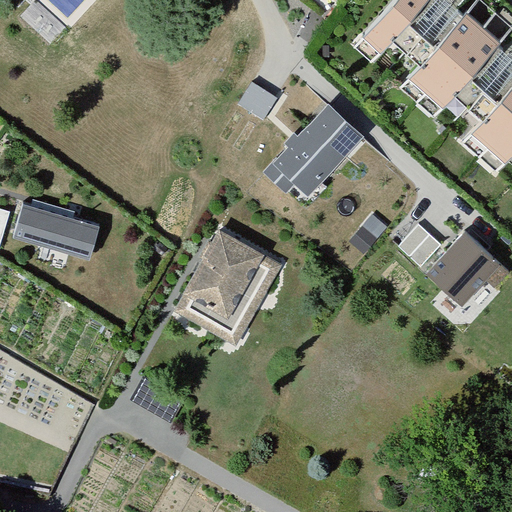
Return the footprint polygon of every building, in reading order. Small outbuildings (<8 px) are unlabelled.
[(389,0),(361,31),(379,47),(421,0),(389,0)] [(464,9),(410,71),(443,100),(497,37),(464,9)] [(253,78),(240,101),(266,115),(279,92),(253,78)] [(511,80),(471,126),(505,156),(511,147),(511,80)] [(328,99),(272,159),(307,191),(363,132),(328,99)] [(99,223),(23,200),(13,234),(89,256),(99,223)] [(0,202),(0,241),(12,207),(0,202)] [(421,219),(400,242),(422,262),(443,239),(421,219)] [(217,226),(172,310),(234,343),(279,259),(217,226)] [(497,262),(462,232),(428,271),(463,301),(497,262)]
